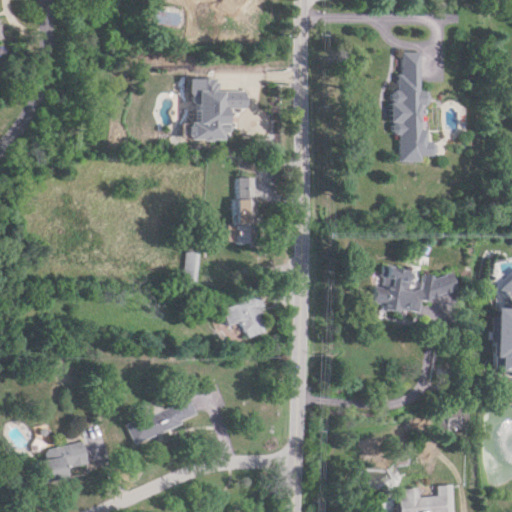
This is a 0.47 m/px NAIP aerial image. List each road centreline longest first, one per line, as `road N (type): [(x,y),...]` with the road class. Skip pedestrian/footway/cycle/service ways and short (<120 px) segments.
road 1 (tertiary): [(297,0),(291,511)]
road 2 (residential): [(292,456),(215,462),(89,511)]
road 3 (residential): [(46,0),(43,77),(0,139)]
